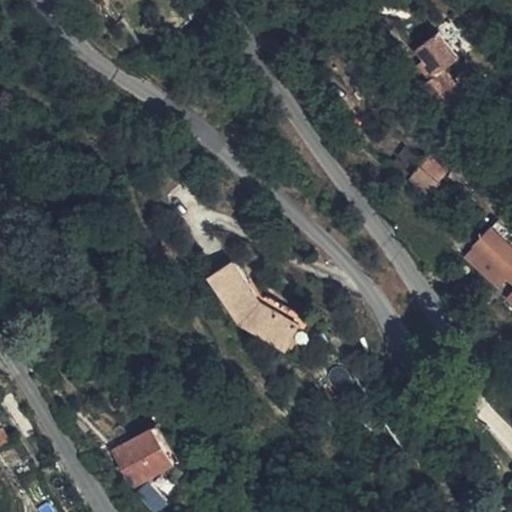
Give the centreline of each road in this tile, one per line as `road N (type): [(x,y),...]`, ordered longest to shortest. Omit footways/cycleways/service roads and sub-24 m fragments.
road 1 (tertiary): [(220,0),(455,344),(450,370),(423,373),(307,230),(168,105),(85,61),(33,0)]
road 2 (tertiary): [(0,342),(101,511)]
